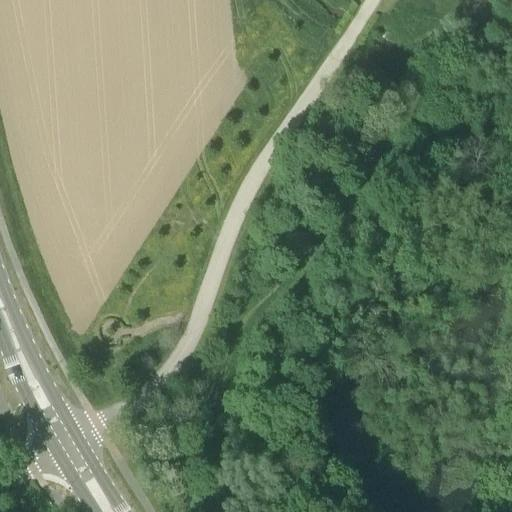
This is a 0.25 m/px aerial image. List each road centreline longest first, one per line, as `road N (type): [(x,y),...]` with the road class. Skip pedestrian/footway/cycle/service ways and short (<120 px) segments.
road 1 (unclassified): [(75,439),(164,378),(190,344),(225,231),(250,182),(364,14)]
road 2 (tertiary): [(75,439),(0,293)]
road 3 (tertiary): [(0,331),(55,450)]
